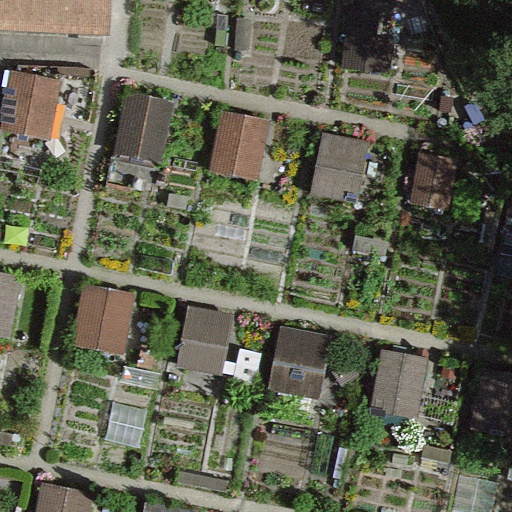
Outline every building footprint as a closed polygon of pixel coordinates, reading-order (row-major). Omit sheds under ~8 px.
[(112,0),(0,0),(0,32),(110,38),(112,0)] [(394,74),(395,18),(348,17),(347,73),(394,74)] [(14,72),(0,138),(49,149),(63,82),(14,72)] [(122,157),(169,161),(174,103),(127,99),(122,157)] [(227,114),(212,174),(264,186),(279,126),(227,114)] [(363,208),(375,147),(327,137),(314,198),(363,208)] [(421,158),(414,208),(452,213),(459,163),(421,158)] [(0,335),(20,336),(22,288),(0,286),(0,335)] [(84,289),(78,350),(132,356),(139,295),(84,289)] [(191,310),(182,368),(228,374),(237,317),(191,310)] [(286,328),(274,392),(325,402),(337,338),(286,328)] [(384,357),(381,410),(424,412),(426,359),(384,357)] [(476,429),(511,434),(511,376),(486,372),(476,429)] [(42,511),(97,511),(100,500),(49,487),(42,511)]
